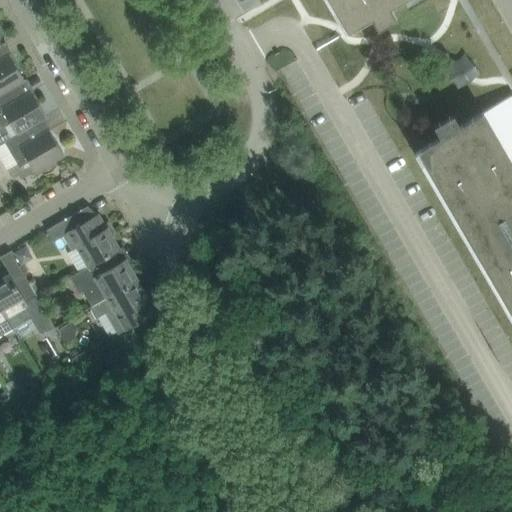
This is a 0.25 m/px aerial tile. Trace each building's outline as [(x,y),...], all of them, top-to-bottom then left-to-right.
[(330,0),(349,31),(367,20),(374,16),(388,8),(395,4),(401,0),(330,0)] [(0,93),(6,91),(25,80),(10,55),(0,60),(0,93)] [(0,93),(0,124),(2,127),(12,121),(18,131),(19,133),(24,129),(24,130),(46,117),(32,92),(13,103),(6,91),(0,93)] [(438,139),(418,151),(511,311),(511,100),(510,97),(458,127),(438,139)] [(19,133),(18,131),(3,140),(20,168),(29,162),(35,173),(64,156),(50,130),(31,141),(24,130),(24,129),(19,133)] [(90,219),(64,234),(73,249),(78,247),(89,266),(112,253),(119,249),(110,233),(113,231),(108,222),(102,212),(90,219)] [(79,272),(70,277),(79,292),(83,290),(92,306),(93,306),(107,297),(137,280),(130,268),(133,266),(128,258),(118,263),(112,253),(89,266),(79,272)] [(0,305),(13,328),(30,317),(37,328),(38,330),(39,332),(45,334),(55,328),(45,310),(34,292),(24,275),(14,281),(10,274),(0,280),(0,305)] [(118,333),(146,317),(154,313),(147,302),(152,299),(147,290),(144,292),(137,280),(107,297),(93,306),(92,306),(89,308),(93,314),(99,316),(105,312),(118,333)] [(0,334),(13,328),(0,305),(0,334)]
